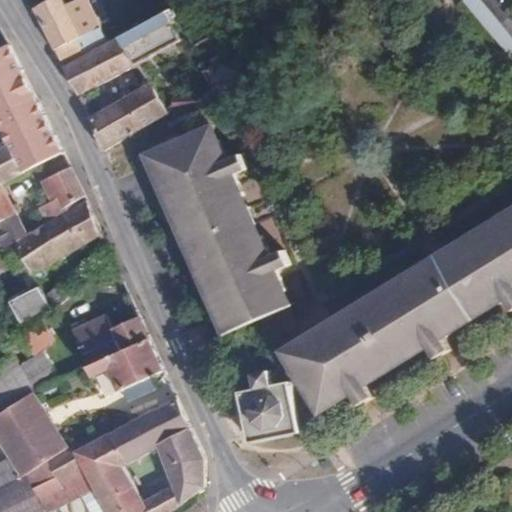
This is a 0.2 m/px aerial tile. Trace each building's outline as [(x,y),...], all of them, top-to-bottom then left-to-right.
[(62,0),(51,0),(33,9),(38,17),(64,3),(62,0)] [(511,35),(481,0),(463,0),(511,57),(511,35)] [(64,3),(38,17),(47,42),(63,67),(84,56),(76,39),(81,36),(64,3)] [(117,36),(136,63),(179,40),(168,18),(174,15),(169,7),(117,36)] [(192,31),(193,33),(198,43),(209,37),(211,41),(221,36),(212,19),(192,31)] [(198,43),(193,33),(186,37),(191,47),(198,43)] [(84,56),(63,67),(76,96),(136,63),(117,36),(84,56)] [(27,78),(9,45),(0,49),(0,124),(2,129),(42,109),(27,78)] [(211,91),(207,94),(216,112),(267,83),(260,69),(254,68),(243,75),(227,47),(209,58),(212,64),(201,71),(211,91)] [(150,83),(141,88),(157,116),(166,112),(150,83)] [(123,97),(88,119),(104,150),(157,116),(141,88),(132,93),(128,91),(126,91),(124,92),(123,96),(123,97)] [(64,153),(42,109),(2,129),(10,144),(25,173),(64,153)] [(212,127),(205,129),(212,142),(217,140),(212,127)] [(212,142),(205,129),(152,153),(158,167),(153,169),(178,226),(183,224),(189,237),(243,212),(239,199),(243,197),(236,180),(230,182),(228,177),(232,175),(233,176),(246,169),(240,156),(227,161),(217,140),(212,142)] [(0,149),(0,185),(25,173),(10,144),(0,149)] [(158,167),(152,153),(147,156),(153,169),(158,167)] [(87,202),(71,167),(51,177),(60,197),(51,202),(39,207),(47,224),(87,202)] [(60,197),(51,177),(41,181),(51,202),(60,197)] [(0,252),(14,244),(27,267),(32,275),(64,258),(43,226),(24,236),(0,186),(0,252)] [(239,199),(243,212),(249,210),(243,197),(239,199)] [(101,234),(87,202),(47,224),(43,226),(64,258),(68,256),(75,253),(87,244),(101,234)] [(511,209),(450,249),(458,261),(433,277),(424,264),(286,351),(324,413),(355,394),(362,405),(375,396),(369,385),(388,373),(385,368),(408,353),(412,359),(432,347),(438,357),(451,349),(445,339),(465,327),(460,320),(485,305),(490,311),(508,299),(511,305),(511,209)] [(189,237),(184,239),(190,251),(195,249),(249,225),(254,222),(249,210),(243,212),(189,237)] [(254,222),(249,225),(255,238),(261,236),(254,222)] [(183,224),(178,226),(184,239),(189,237),(183,224)] [(287,309),(280,295),(286,292),(279,278),(275,279),(273,273),(277,272),(290,266),(284,252),(270,257),(261,236),(255,238),(249,225),(195,249),(201,264),(197,266),(221,321),(226,319),(232,333),(241,330),(287,309)] [(14,244),(0,252),(13,275),(27,267),(14,244)] [(116,266),(108,249),(78,270),(86,283),(116,266)] [(190,251),(197,266),(201,264),(195,249),(190,251)] [(458,261),(450,249),(424,264),(433,277),(458,261)] [(52,311),(69,297),(60,285),(44,295),(48,303),(52,311)] [(44,295),(39,287),(9,306),(20,324),(48,303),(44,295)] [(293,306),(286,292),(280,295),(287,309),(293,306)] [(465,327),(490,311),(485,305),(460,320),(465,327)] [(150,341),(140,317),(112,330),(106,317),(80,328),(73,331),(84,355),(91,353),(96,366),(150,341)] [(221,321),(228,335),(232,333),(226,319),(221,321)] [(204,321),(187,329),(196,347),(211,339),(204,321)] [(73,331),(80,328),(77,322),(70,325),(73,331)] [(164,371),(150,341),(96,366),(89,368),(94,377),(110,370),(120,391),(123,389),(151,377),(164,371)] [(35,393),(60,382),(43,354),(35,358),(28,346),(12,357),(35,393)] [(385,368),(388,373),(412,359),(408,353),(385,368)] [(0,364),(0,415),(35,393),(12,357),(0,364)] [(251,441),(300,432),(291,382),(274,390),(273,384),(271,370),(255,374),(257,388),(242,391),(251,441)] [(156,388),(151,377),(123,389),(128,400),(156,388)] [(274,390),(291,382),(273,384),(274,390)] [(0,445),(8,458),(21,479),(45,462),(68,447),(35,393),(0,415),(0,445)] [(159,447),(192,430),(178,400),(111,434),(127,464),(159,447)] [(141,501),(146,511),(169,511),(171,511),(203,486),(205,460),(200,449),(192,430),(159,447),(174,483),(141,501)] [(146,511),(141,501),(123,466),(127,464),(111,434),(73,452),(77,459),(91,485),(108,511),(146,511)] [(77,459),(73,452),(69,446),(68,447),(45,462),(52,474),(77,459)] [(0,462),(0,488),(21,479),(8,458),(0,462)] [(77,493),(91,485),(77,459),(52,474),(54,477),(67,499),(77,493)] [(0,488),(0,511),(43,511),(30,490),(54,477),(52,474),(45,462),(21,479),(0,488)] [(30,490),(43,511),(67,499),(54,477),(30,490)] [(77,493),(88,511),(108,511),(91,485),(77,493)]
